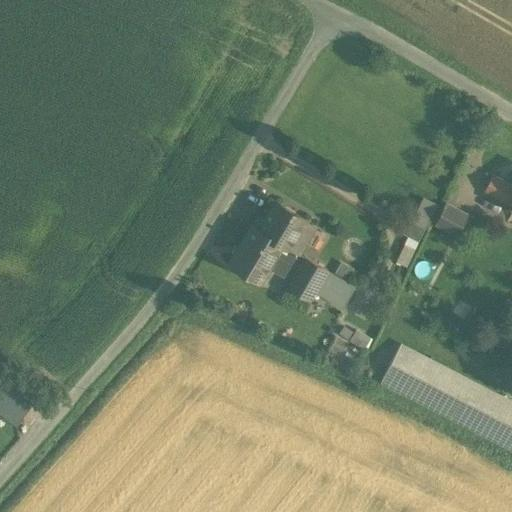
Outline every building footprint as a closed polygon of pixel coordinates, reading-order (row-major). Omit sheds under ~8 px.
[(511,177),(494,169),(484,189),(511,203),(511,177)] [(314,217),(271,194),(257,221),(243,213),(219,258),(257,279),(266,262),(284,272),(314,217)] [(428,194),(407,244),(421,250),(442,200),(428,194)] [(466,210),(448,201),(436,225),(453,234),(466,210)] [(369,347),(375,336),(350,322),(344,332),(369,347)] [(511,396),(400,339),(379,380),(511,447),(511,396)]
